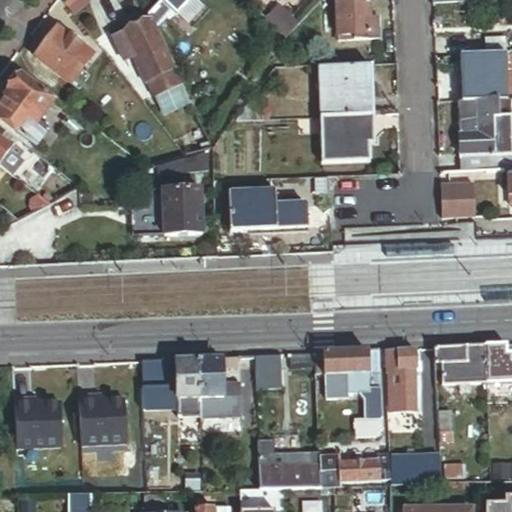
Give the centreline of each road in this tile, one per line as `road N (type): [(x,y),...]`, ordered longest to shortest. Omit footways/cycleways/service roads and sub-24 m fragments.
road 1 (tertiary): [(0,340),(511,319)]
road 2 (residential): [(418,200),(412,0)]
